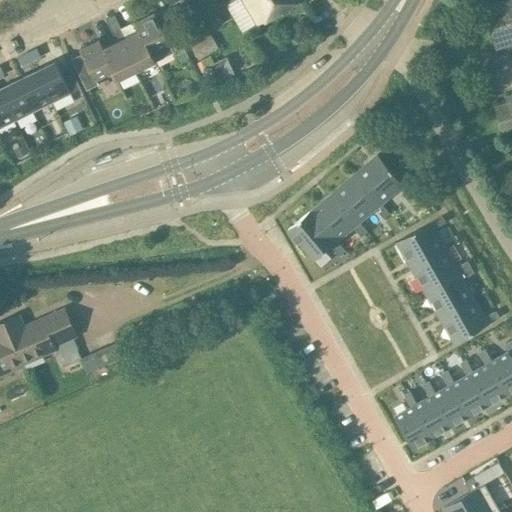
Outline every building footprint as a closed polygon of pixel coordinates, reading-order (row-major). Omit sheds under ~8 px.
[(243,0),(257,22),(294,0),(243,0)] [(511,0),(499,0),(483,5),(497,49),(511,44),(511,0)] [(157,20),(153,12),(134,22),(138,30),(150,53),(167,44),(169,48),(181,42),(168,15),(157,20)] [(110,30),(119,26),(113,14),(105,18),(110,30)] [(190,44),(210,32),(201,18),(181,29),(190,44)] [(117,80),(135,70),(120,39),(124,37),(119,26),(110,30),(116,41),(102,48),(113,71),(112,71),(117,80)] [(138,30),(124,37),(120,39),(135,70),(154,61),(150,53),(138,30)] [(85,89),(97,84),(95,80),(112,71),(113,71),(102,48),(98,39),(79,49),(83,57),(72,62),(85,89)] [(32,61),(41,56),(37,48),(27,53),(32,61)] [(23,65),(32,61),(27,53),(19,57),(23,65)] [(197,63),(209,86),(221,80),(213,64),(214,63),(211,56),(197,63)] [(51,101),(70,92),(54,61),(36,70),(51,101)] [(33,110),(51,101),(36,70),(17,79),(33,110)] [(0,90),(14,119),(33,110),(17,79),(0,87),(0,90)] [(0,126),(14,119),(0,90),(0,126)] [(504,132),(511,129),(511,94),(505,97),(506,101),(495,104),(504,132)] [(76,117),(63,123),(69,137),(82,131),(76,117)] [(24,146),(14,151),(18,159),(28,154),(24,146)] [(378,154),(355,173),(381,204),(382,203),(404,185),(408,190),(414,185),(407,176),(400,181),(378,154)] [(381,204),(355,173),(333,191),(359,222),(360,222),(376,208),(384,218),(390,213),(382,204),(382,203),(381,204)] [(359,222),(333,191),(310,210),(336,241),(338,240),(354,227),(362,236),(368,231),(360,222),(359,222)] [(338,240),(336,241),(310,210),(288,229),(314,260),(332,245),(340,255),(346,250),(338,241),(338,240)] [(442,215),(396,241),(411,267),(446,247),(435,228),(446,222),(442,215)] [(468,260),(457,266),(446,247),(411,267),(425,292),(460,272),(461,272),(471,266),(468,260)] [(460,272),(425,292),(440,317),(475,297),(464,278),(475,272),(471,266),(461,272),(460,272)] [(475,297),(440,317),(454,343),(500,317),(496,310),(485,316),(475,297)] [(0,373),(55,349),(62,366),(82,357),(73,336),(75,335),(63,308),(23,325),(18,314),(0,322),(0,373)] [(492,360),(489,361),(508,393),(511,391),(511,356),(511,355),(511,354),(511,340),(505,344),(509,350),(508,351),(492,360)] [(98,366),(125,355),(121,344),(94,356),(98,366)] [(473,370),(470,372),(489,404),(508,393),(489,361),(492,360),(486,349),(479,352),(485,364),(473,370)] [(470,415),(489,404),(470,372),(473,370),(467,359),(460,363),(467,374),(454,381),(451,383),(470,415)] [(432,394),(450,426),(470,415),(451,383),(454,381),(448,370),(442,374),(448,385),(436,392),(432,394)] [(413,405),(431,437),(450,426),(432,394),(436,392),(429,381),(423,385),(429,396),(417,402),(413,405)] [(412,447),(431,437),(413,405),(417,402),(411,391),(404,395),(410,406),(394,416),(412,447)] [(511,447),(500,454),(509,469),(511,467),(511,447)] [(470,491),(444,506),(447,511),(496,511),(500,510),(485,483),(479,486),(473,476),(464,480),(470,491)]
